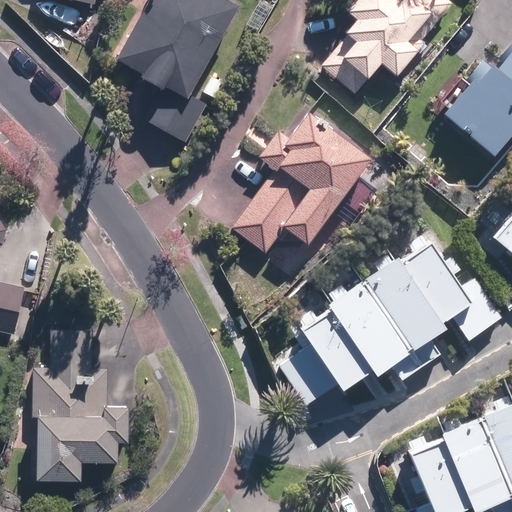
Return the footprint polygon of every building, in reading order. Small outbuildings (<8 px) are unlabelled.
[(198,91),(246,1),(243,0),(155,0),(123,58),(141,70),(139,76),(162,90),(147,119),(189,142),(211,100),(198,91)] [(320,63),(359,96),(386,60),(402,73),(455,6),(447,0),(351,0),(346,7),(356,16),(320,63)] [(473,84),(452,106),(499,150),(511,136),(511,42),(498,57),(490,50),(465,77),(473,84)] [(234,225),(267,249),(287,222),(314,241),(378,152),(304,99),(263,157),(276,166),(234,225)] [(0,276),(0,244),(4,242),(7,229),(2,217),(0,215),(0,326),(20,330),(30,283),(0,276)] [(511,216),(498,232),(511,245),(511,216)] [(328,293),(334,302),(320,312),(318,307),(290,326),(301,342),(278,355),(310,403),(345,380),(348,385),(380,365),(384,371),(392,365),(400,380),(446,347),(437,335),(459,318),(473,336),(506,314),(479,273),(469,277),(434,227),(350,285),(346,280),(328,293)] [(95,359),(96,326),(55,323),(53,364),(36,363),(32,413),(43,414),(37,476),(88,480),(91,458),(125,460),(127,437),(133,436),(136,401),(116,400),(117,360),(95,359)] [(511,511),(511,395),(447,423),(452,433),(413,449),(432,501),(417,507),(418,511),(476,511),(492,505),(494,511),(511,511)]
